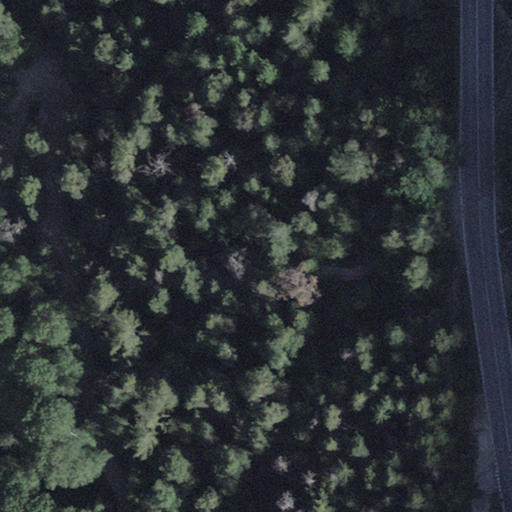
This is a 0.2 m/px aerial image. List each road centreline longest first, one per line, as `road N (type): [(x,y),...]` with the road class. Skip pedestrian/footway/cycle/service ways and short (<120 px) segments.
road 1 (track): [(123,511),(86,384),(75,286),(54,207),(57,79),(39,75),(15,90),(0,153)]
road 2 (secondary): [(477,0),(481,239),(511,468)]
